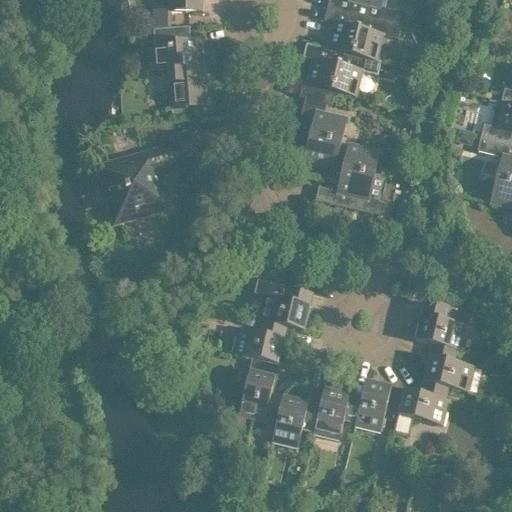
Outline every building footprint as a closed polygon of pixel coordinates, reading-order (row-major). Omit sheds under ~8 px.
[(167,11),(199,12),(199,0),(167,0),(167,10),(167,11)] [(372,4),(373,0),(325,0),(324,7),(398,25),(402,11),(372,4)] [(395,39),(398,25),(324,7),(321,21),(332,24),(330,33),(329,33),(328,38),(326,48),(326,49),(372,60),(373,59),(378,35),(395,39)] [(150,27),(167,27),(167,11),(167,10),(150,9),(150,27)] [(173,46),(147,48),(148,69),(165,68),(169,109),(170,109),(183,108),(198,106),(195,65),(202,65),(200,38),(172,40),(173,46)] [(375,75),(378,61),(373,59),(372,60),(326,49),(326,48),(304,43),(300,57),(312,59),(309,69),(308,69),(307,74),(308,74),(306,84),(305,85),(332,91),(332,92),(352,97),(358,71),(375,75)] [(329,105),(332,92),(332,91),(305,85),(306,84),(300,83),(296,96),(302,98),(291,144),(304,147),(301,159),(312,161),(311,162),(316,164),(317,163),(327,165),(324,176),(337,180),(338,180),(343,157),(343,156),(331,154),(339,118),(321,114),(323,103),(329,105)] [(511,90),(501,88),(498,102),(503,103),(503,102),(511,104),(511,90)] [(478,137),(511,145),(511,104),(503,102),(503,103),(498,128),(481,124),(478,137)] [(183,108),(170,109),(171,116),(183,115),(183,108)] [(97,168),(113,222),(124,218),(125,221),(134,218),(134,215),(166,206),(164,196),(166,195),(163,184),(160,185),(157,173),(202,160),(193,131),(165,140),(167,147),(97,168)] [(511,145),(478,137),(475,151),(504,158),(493,204),(511,208),(511,145)] [(367,199),(378,153),(345,145),(343,156),(343,157),(338,180),(337,180),(335,191),(316,186),(312,200),(387,218),(390,204),(367,199)] [(301,267),(294,265),(290,264),(286,279),(297,282),(301,269),(301,267)] [(260,321),(283,327),(301,331),(311,293),(286,287),(283,299),(261,294),(255,320),(260,321)] [(430,344),(454,350),(459,351),(465,325),(443,320),(446,307),(421,301),(412,340),(430,344)] [(235,327),(229,353),(251,359),(274,364),(275,365),(282,339),(280,338),(283,327),(260,321),(257,333),(235,327)] [(421,382),(445,388),(467,393),(473,367),(451,362),(454,350),(430,344),(427,356),(426,356),(420,382),(421,382)] [(511,349),(503,347),(500,361),(509,364),(511,352),(511,349)] [(263,418),(274,420),(280,397),(268,394),(273,376),(271,376),(274,364),(251,359),(248,370),(247,370),(236,416),(261,423),(263,418)] [(353,422),(352,427),(378,433),(383,411),(395,414),(401,390),(400,390),(388,387),(389,386),(363,380),(359,398),(353,422)] [(401,390),(395,414),(395,415),(441,426),(447,400),(442,399),(445,388),(421,382),(418,393),(400,389),(400,390),(401,390)] [(317,406),(312,430),(310,435),(336,441),(341,419),(353,422),(359,398),(347,395),(347,394),(321,388),(317,406)] [(280,396),(280,397),(274,420),(269,442),(295,449),(300,427),(312,430),(317,406),(306,403),(306,402),(280,396)] [(511,416),(511,414),(511,403),(503,401),(500,413),(511,416)] [(307,488),(298,488),(298,496),(307,497),(307,488)] [(288,497),(295,499),(296,491),(290,490),(288,497)] [(256,494),(242,492),(240,505),(254,507),(256,494)]
